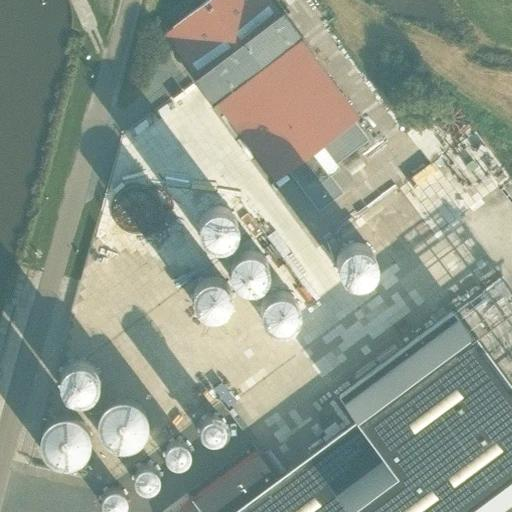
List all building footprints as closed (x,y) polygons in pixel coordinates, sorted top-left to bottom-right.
[(277,174),(288,166),(320,210),(344,193),(331,176),(340,169),(337,164),(369,139),(355,121),(360,117),(271,0),(214,0),(190,19),(221,60),(197,78),(215,101),(222,96),(268,158),(266,159),(277,174)] [(413,207),(419,208),(425,207),(429,203),(431,197),(430,191),(425,186),(419,185),(413,186),(409,190),(407,196),(408,202),(413,207)] [(375,243),(382,244),(387,243),(391,238),(392,233),(392,228),(388,223),(382,220),(376,221),(371,224),(368,231),(369,238),(375,243)] [(202,278),(211,281),(218,280),(225,277),(230,272),(234,265),(235,258),(233,249),(227,242),(220,238),(211,237),(202,239),(195,245),(191,254),(191,263),(195,272),(202,278)] [(259,299),(269,300),(276,298),(282,294),(286,288),(288,281),(288,273),(284,266),(278,260),(270,257),(261,257),(253,261),(247,268),(244,277),(246,286),(251,294),(259,299)] [(157,302),(166,302),(174,299),(180,294),(184,286),(184,277),(181,269),(176,263),(169,260),(160,259),(153,261),(146,265),(141,273),(140,282),(143,291),(148,298),(157,302)] [(214,330),(221,334),(230,334),(238,332),(244,326),(248,319),(249,310),(247,302),(240,294),(232,291),(223,290),(214,294),(208,300),(205,308),(205,316),(208,324),(214,330)] [(99,335),(108,334),(116,329),(122,321),(122,311),(119,301),(111,295),(102,292),(92,294),(84,300),(80,308),(79,318),(83,326),(90,332),(99,335)] [(258,454),(192,501),(190,504),(188,505),(186,508),(185,510),(183,511),(511,511),(511,390),(453,311),(338,396),(356,421),(277,479),(258,454)] [(139,352),(147,355),(155,355),(159,354),(163,353),(169,348),(173,341),(174,333),(172,324),(166,317),(158,312),(149,312),(140,315),(134,321),(130,329),(130,337),(133,346),(139,352)] [(125,453),(126,431),(80,428),(78,455),(102,457),(101,470),(114,471),(115,452),(125,453)]
